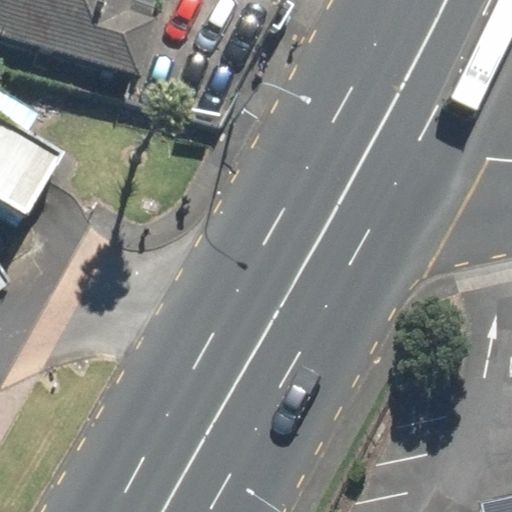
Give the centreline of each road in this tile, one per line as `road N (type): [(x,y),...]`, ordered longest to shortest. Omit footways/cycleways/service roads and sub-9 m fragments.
road 1 (primary): [(397,101),(164,511)]
road 2 (residential): [(511,150),(397,101)]
